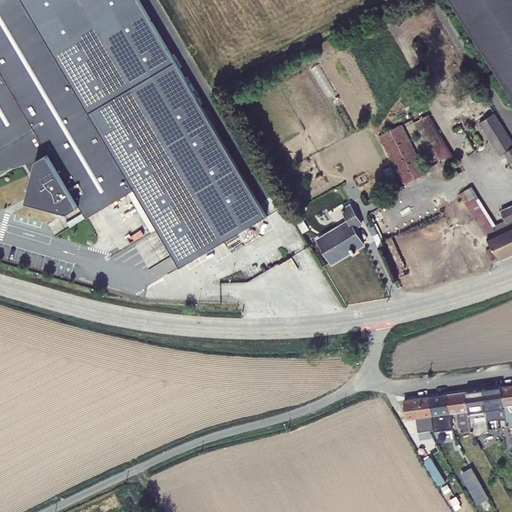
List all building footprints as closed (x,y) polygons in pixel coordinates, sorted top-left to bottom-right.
[(139,0),(0,0),(0,175),(14,167),(27,163),(34,175),(28,200),(52,207),(58,217),(68,211),(70,211),(80,205),(87,217),(128,193),(135,189),(158,229),(181,267),(267,216),(139,0)] [(511,0),(451,0),(511,94),(511,0)] [(420,40),(413,44),(419,54),(426,50),(420,40)] [(416,95),(402,103),(408,113),(422,106),(416,95)] [(511,140),(494,113),(479,123),(501,156),(504,154),(511,166),(511,140)] [(443,162),(440,163),(444,169),(446,168),(445,167),(457,160),(455,155),(454,156),(429,114),(415,122),(413,119),(405,123),(407,126),(413,123),(425,143),(430,139),(443,162)] [(402,186),(426,174),(403,124),(378,136),(381,142),(381,141),(402,186)] [(453,164),(447,167),(453,178),(459,174),(453,164)] [(472,186),(459,194),(492,247),(488,250),(493,262),(511,253),(511,204),(501,210),(504,220),(495,224),(472,186)] [(152,233),(158,229),(135,189),(128,193),(152,233)] [(355,229),(364,224),(351,203),(341,209),(347,220),(317,238),(332,263),(352,251),(353,253),(356,252),(355,249),(364,244),(355,229)] [(303,233),(310,229),(299,211),(292,215),(303,233)] [(374,225),(369,227),(378,247),(383,245),(399,278),(409,273),(392,236),(381,239),(374,225)] [(511,385),(501,387),(506,418),(506,424),(510,430),(511,428),(511,385)] [(501,387),(483,389),(487,421),(506,418),(501,387)] [(466,392),(471,429),(475,436),(492,433),(488,426),(487,421),(483,389),(466,392)] [(448,394),(451,413),(457,412),(459,431),(471,429),(466,392),(448,394)] [(448,394),(430,397),(433,416),(451,413),(448,394)] [(417,418),(433,416),(430,397),(404,400),(407,419),(417,418)] [(451,413),(433,416),(435,429),(435,431),(453,429),(451,413)] [(433,416),(417,418),(420,439),(431,438),(430,430),(435,429),(433,416)] [(431,456),(423,461),(439,486),(446,481),(431,456)] [(472,467),(460,473),(478,505),(489,498),(472,467)]
